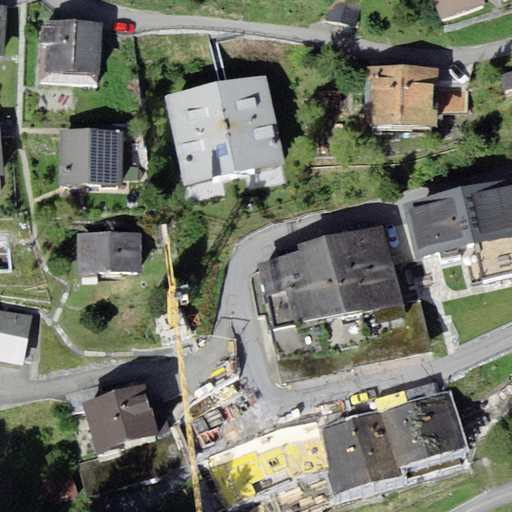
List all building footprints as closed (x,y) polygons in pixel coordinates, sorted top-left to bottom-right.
[(340,0),(330,0),(324,25),(347,31),(355,4),(340,0)] [(485,21),(483,13),(474,15),(469,0),(430,0),(442,35),(485,21)] [(511,0),(469,0),(474,15),(483,13),(498,7),(500,15),(503,22),(511,19),(511,0)] [(98,85),(101,23),(46,20),(46,27),(40,27),(39,50),(45,50),(44,82),(98,85)] [(185,184),(286,164),(269,74),(165,94),(185,184)] [(511,76),(499,80),(504,102),(511,99),(511,76)] [(438,80),(367,78),(366,148),(439,151),(438,117),(439,89),(438,80)] [(467,90),(439,89),(438,117),(466,118),(467,90)] [(60,127),(59,186),(120,188),(121,128),(60,127)] [(511,177),(511,176),(460,188),(474,245),(511,235),(511,177)] [(417,259),(474,245),(460,188),(403,202),(417,259)] [(299,252),(255,264),(273,329),(268,330),(280,387),(352,372),(351,369),(432,355),(420,301),(400,302),(381,226),(296,245),(299,252)] [(109,278),(109,233),(78,232),(79,276),(109,278)] [(141,277),(141,233),(109,233),(109,278),(141,277)] [(511,235),(474,245),(483,282),(511,274),(511,235)] [(13,238),(0,238),(0,287),(16,287),(13,238)] [(32,317),(5,312),(0,334),(0,364),(21,368),(32,317)] [(145,385),(82,403),(99,457),(123,450),(121,443),(158,433),(151,403),(145,385)] [(465,447),(449,393),(327,427),(324,413),(276,427),(200,460),(223,509),(299,477),(328,469),(336,495),(402,476),(399,466),(465,447)] [(162,400),(151,403),(158,433),(170,429),(162,400)] [(51,506),(78,497),(69,471),(43,479),(51,506)]
